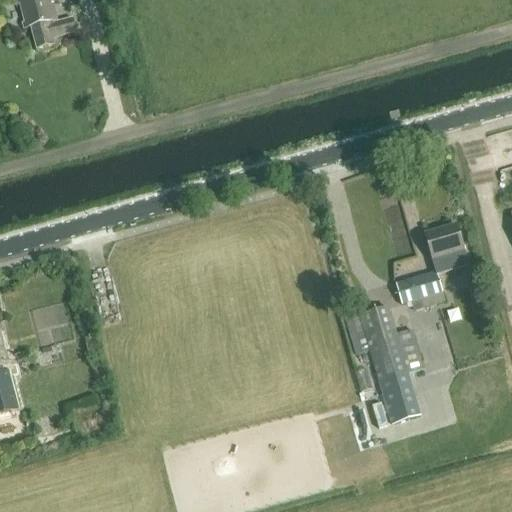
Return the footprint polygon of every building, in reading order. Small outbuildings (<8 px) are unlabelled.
[(51,38),(75,32),(71,18),(56,22),(50,0),(16,0),(24,30),(32,28),(38,50),(53,46),(51,38)] [(425,235),(436,273),(436,276),(468,266),(456,226),(425,235)] [(413,257),(395,261),(398,272),(416,268),(413,257)] [(436,276),(436,273),(396,285),(402,305),(411,303),(414,311),(444,302),(436,276)] [(41,342),(75,338),(71,303),(37,306),(41,342)] [(357,310),(350,312),(362,354),(370,352),(379,383),(391,426),(419,418),(407,376),(424,371),(412,331),(395,336),(388,308),(359,316),(357,310)] [(4,363),(0,346),(0,415),(19,411),(9,371),(2,372),(1,364),(4,363)]
